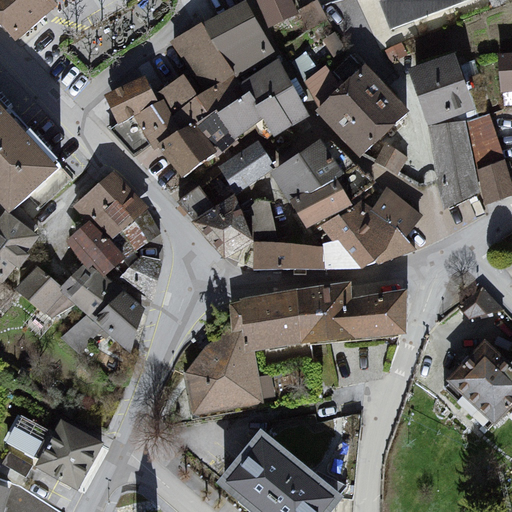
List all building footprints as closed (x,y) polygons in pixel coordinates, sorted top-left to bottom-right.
[(0,0),(0,25),(19,47),(75,3),(72,0),(0,0)] [(287,0),(258,0),(254,1),(269,32),(295,18),(287,0)] [(405,0),(383,7),(394,31),(478,0),(405,0)] [(245,7),(170,45),(189,79),(201,99),(231,81),(271,58),(245,7)] [(271,58),(231,81),(262,127),(279,147),(311,121),(271,58)] [(511,58),(497,59),(503,97),(511,95),(511,58)] [(456,59),(410,75),(432,130),(479,113),(456,59)] [(368,68),(318,115),(341,142),(358,156),(369,159),(376,154),(413,115),(368,68)] [(189,79),(156,99),(174,120),(201,99),(189,79)] [(201,99),(174,120),(192,133),(217,158),(262,127),(231,81),(201,99)] [(147,82),(102,99),(115,131),(160,107),(156,99),(147,82)] [(0,102),(0,199),(22,222),(69,177),(0,102)] [(160,107),(133,124),(155,152),(158,151),(192,133),(174,120),(160,107)] [(468,126),(429,132),(445,212),(480,196),(468,126)] [(192,133),(158,151),(185,187),(217,158),(192,133)] [(259,143),(219,173),(231,204),(276,171),(259,143)] [(323,145),(271,178),(291,207),(336,191),(345,188),(323,145)] [(511,190),(504,164),(478,173),(486,208),(511,200),(511,190)] [(183,194),(193,210),(213,198),(203,181),(183,194)] [(336,191),(297,210),(312,236),(322,230),(358,209),(347,195),(336,191)] [(384,191),(374,213),(396,234),(383,265),(418,256),(409,241),(421,221),(384,191)] [(231,204),(195,226),(227,267),(259,245),(241,204),(231,204)] [(358,209),(322,230),(366,276),(383,265),(396,234),(374,213),(370,211),(358,209)] [(7,213),(0,223),(0,287),(4,290),(18,272),(21,275),(32,261),(29,258),(40,243),(7,213)] [(97,220),(66,246),(75,255),(85,268),(92,277),(101,276),(105,283),(127,266),(97,220)] [(324,250),(259,245),(257,281),(323,278),(324,250)] [(85,268),(61,291),(131,359),(146,313),(105,283),(101,276),(92,277),(85,268)] [(39,275),(15,295),(44,320),(63,298),(61,291),(39,275)] [(305,348),(335,347),(408,339),(408,297),(357,307),(353,289),(300,293),(305,348)] [(300,293),(240,304),(251,353),(305,348),(300,293)] [(220,339),(186,378),(196,420),(264,407),(262,404),(274,403),(270,381),(260,383),(251,353),(241,355),(232,340),(220,339)] [(511,371),(486,345),(443,391),(492,434),(511,412),(511,371)] [(17,422),(8,438),(35,452),(43,436),(17,422)] [(64,425),(39,473),(83,502),(106,450),(64,425)] [(266,439),(225,490),(252,511),(339,511),(346,503),(266,439)] [(0,511),(7,511),(13,494),(0,490),(0,511)]
